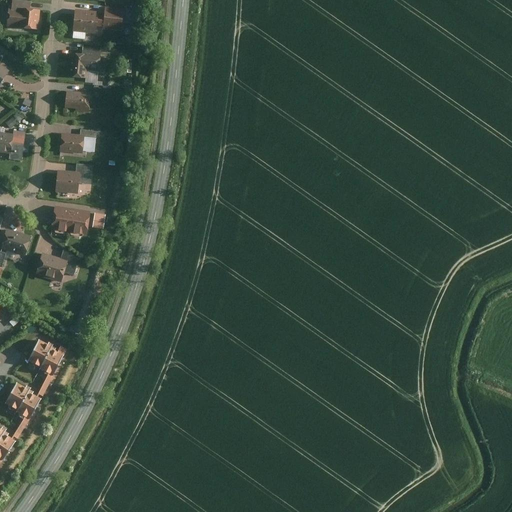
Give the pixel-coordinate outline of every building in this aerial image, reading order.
[(40,11),(29,10),(30,3),(12,2),(12,12),(8,12),(7,27),(23,28),(23,31),(38,32),(40,11)] [(122,33),(124,10),(106,8),(105,20),(97,20),(98,14),(75,12),(73,32),(96,34),(97,27),(104,28),(104,31),(122,33)] [(101,48),(84,47),(84,54),(101,55),(101,48)] [(88,80),(89,73),(100,73),(101,57),(88,56),(73,55),(71,79),(88,80)] [(0,86),(10,73),(0,66),(0,58),(0,57),(0,86)] [(91,94),(67,92),(65,110),(89,112),(91,94)] [(17,115),(5,125),(10,130),(21,120),(17,115)] [(27,122),(24,126),(35,132),(37,129),(27,122)] [(14,136),(0,134),(0,153),(10,155),(10,161),(22,163),(23,155),(28,156),(29,147),(23,147),(12,145),(14,136)] [(86,137),(62,135),(61,154),(84,156),(86,137)] [(93,168),(77,166),(76,174),(57,173),(55,191),(79,193),(80,185),(91,186),(93,168)] [(91,214),(55,207),(51,230),(87,237),(91,214)] [(96,212),(93,227),(104,229),(107,214),(96,212)] [(32,238),(6,230),(0,248),(0,249),(26,257),(32,238)] [(62,260),(42,255),(36,277),(63,284),(65,274),(73,277),(77,260),(65,251),(62,260)] [(52,346),(39,340),(30,361),(43,367),(52,346)] [(59,353),(51,349),(42,370),(55,376),(64,355),(59,353)] [(49,374),(38,394),(44,397),(54,377),(49,374)] [(29,391),(16,385),(7,406),(20,411),(29,391)] [(42,400),(29,394),(19,414),(32,420),(42,400)] [(26,418),(13,437),(18,439),(30,420),(26,418)] [(16,441),(3,435),(0,441),(0,458),(7,461),(16,441)]
